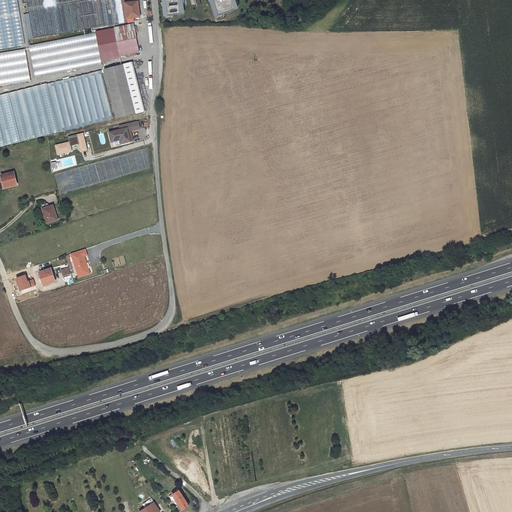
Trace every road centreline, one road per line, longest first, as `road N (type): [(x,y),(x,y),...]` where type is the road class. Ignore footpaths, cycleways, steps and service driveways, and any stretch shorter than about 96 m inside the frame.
road 1 (unclassified): [(0,265),(18,316),(43,347),(141,336),(170,314),(155,147),(155,0)]
road 2 (motorway): [(511,266),(0,427)]
road 3 (motorway): [(0,441),(511,281)]
road 4 (tertiary): [(511,447),(368,468),(233,511)]
